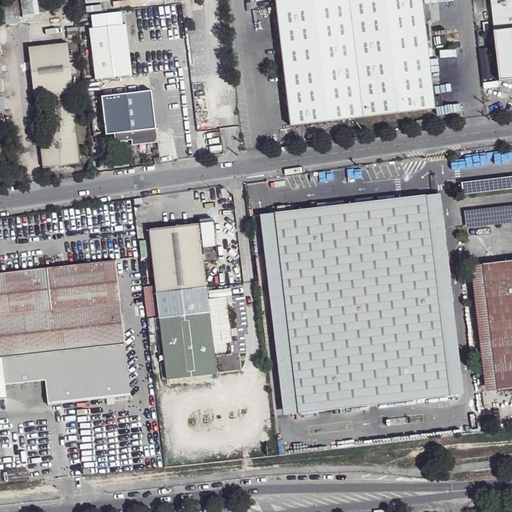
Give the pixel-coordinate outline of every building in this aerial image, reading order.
[(17,0),(18,16),(38,15),(37,0),(17,0)] [(274,0),(290,126),(435,109),(421,0),(274,0)] [(511,0),(491,0),(496,30),(492,30),(498,80),(511,78),(511,0)] [(125,25),(89,30),(95,81),(131,76),(125,25)] [(28,47),(34,97),(48,96),(53,141),(40,142),(43,168),(80,163),(67,43),(28,47)] [(0,50),(0,140),(9,140),(8,116),(4,116),(0,50)] [(101,96),(108,151),(132,148),(132,153),(158,150),(151,91),(101,96)] [(440,193),(425,195),(426,204),(441,202),(440,193)] [(274,212),(297,414),(449,395),(438,303),(452,302),(441,202),(426,204),(425,195),(274,212)] [(274,212),(259,215),(283,415),(297,414),(274,212)] [(199,225),(148,231),(159,316),(147,318),(150,342),(156,342),(155,329),(160,329),(166,380),(217,374),(214,356),(231,354),(229,342),(213,344),(208,299),(226,297),(226,291),(207,293),(199,225)] [(0,273),(0,399),(6,398),(5,385),(45,380),(47,403),(130,394),(115,260),(0,273)] [(511,260),(482,264),(497,390),(511,388),(511,260)] [(482,264),(470,265),(485,391),(497,390),(482,264)] [(226,297),(208,299),(213,344),(229,342),(232,342),(226,297)] [(452,302),(438,303),(449,395),(463,394),(452,302)]
